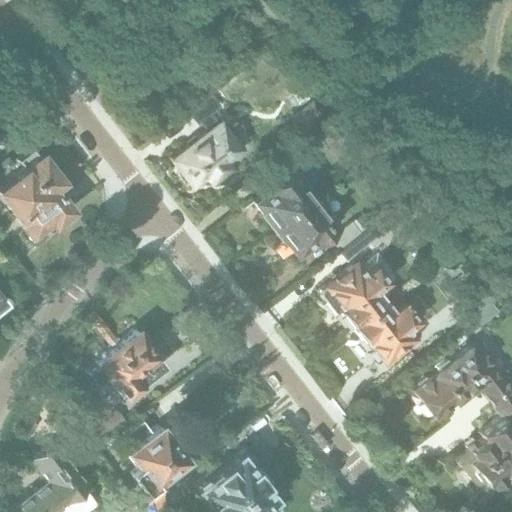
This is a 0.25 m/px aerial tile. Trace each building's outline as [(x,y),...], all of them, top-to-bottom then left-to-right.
[(215,122),(208,113),(218,106),(210,95),(187,113),(195,123),(198,121),(200,124),(204,130),(168,158),(178,171),(177,175),(182,181),(187,182),(187,183),(188,183),(201,173),(206,179),(224,165),(219,159),(235,147),(215,122)] [(312,99),(289,115),(299,130),(322,114),(312,99)] [(302,159),(322,144),(320,142),(324,139),(317,130),(294,148),(302,159)] [(67,209),(55,193),(52,190),(59,185),(57,183),(58,182),(36,154),(34,155),(29,148),(14,159),(20,166),(0,182),(0,199),(26,234),(25,235),(30,241),(38,234),(37,232),(67,209)] [(11,165),(6,158),(0,162),(0,167),(3,171),(11,165)] [(262,192),(251,201),(272,228),(314,196),(313,195),(303,181),(310,176),(298,160),(279,175),(277,174),(259,188),(262,192)] [(314,196),(272,228),(291,252),(303,243),(306,247),(324,233),(323,232),(335,222),(314,196)] [(326,238),(335,249),(361,229),(353,219),(349,222),(349,221),(326,238)] [(361,229),(335,249),(344,261),(366,243),(376,235),(367,224),(361,229)] [(349,326),(381,301),(380,299),(381,298),(382,294),(377,288),(385,282),(371,266),(360,274),(356,270),(365,263),(360,256),(353,261),(353,263),(318,289),(317,294),(333,314),(337,311),(349,326)] [(31,281),(16,262),(6,271),(21,289),(31,281)] [(489,302),(474,284),(455,299),(470,317),(489,302)] [(381,301),(349,326),(361,342),(364,339),(381,361),(412,338),(404,328),(414,320),(400,302),(393,307),(388,302),(384,301),(382,303),(381,301)] [(161,365),(145,343),(144,337),(141,333),(135,333),(133,329),(105,350),(102,350),(98,351),(96,353),(95,356),(95,358),(92,360),(95,363),(84,372),(95,386),(102,381),(117,399),(127,391),(161,365)] [(489,404),(508,389),(472,342),(447,360),(444,359),(435,365),(435,370),(426,378),(422,376),(414,383),(415,386),(409,391),(415,398),(413,403),(419,411),(425,410),(431,417),(434,414),(437,416),(444,411),(443,408),(473,384),(489,404)] [(511,394),(508,389),(489,404),(498,416),(477,432),(481,437),(475,442),(472,438),(463,445),(466,449),(460,454),(470,467),(467,470),(474,478),(477,477),(482,483),(483,482),(491,485),(499,479),(497,471),(510,461),(511,461),(511,394)] [(114,409),(90,428),(98,439),(123,419),(114,409)] [(138,419),(120,432),(131,444),(121,451),(127,458),(133,466),(126,472),(140,490),(131,497),(139,507),(160,491),(161,491),(154,482),(190,454),(179,440),(173,445),(167,438),(157,425),(148,432),(138,419)] [(45,481),(7,510),(9,511),(69,511),(71,511),(72,511),(92,497),(84,486),(85,485),(49,440),(27,458),(45,481)] [(268,497),(256,481),(261,477),(251,464),(246,468),(233,453),(203,477),(198,476),(197,475),(190,480),(191,481),(190,486),(189,487),(192,491),(208,511),(268,511),(275,507),(268,497)] [(160,491),(139,507),(142,511),(167,511),(166,509),(172,504),(162,490),(161,491),(160,491)]
